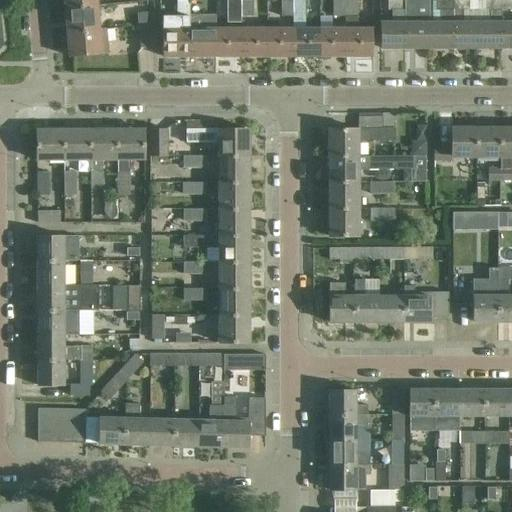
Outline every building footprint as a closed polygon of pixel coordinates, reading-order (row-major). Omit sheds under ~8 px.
[(239,0),(226,0),(227,22),(239,22),(240,17),(239,0)] [(239,0),(240,17),(254,17),(254,0),(239,0)] [(292,29),(292,57),(318,57),(318,29),(306,29),(306,0),(281,0),(281,16),(294,16),(294,29),(292,29)] [(344,0),(333,0),(334,16),(344,16),(344,0)] [(357,0),(344,0),(344,16),(344,29),(344,57),(371,57),(371,29),(358,29),(357,0)] [(380,22),(380,48),(405,48),(404,0),(388,0),(389,11),(392,11),(392,22),(380,22)] [(428,48),(428,0),(404,0),(405,48),(428,48)] [(428,0),(428,48),(453,48),(453,0),(428,0)] [(453,0),(453,48),(477,48),(477,22),(477,10),(469,10),(468,0),(453,0)] [(477,22),(477,48),(501,48),(500,0),(484,0),(484,9),(487,9),(488,22),(477,22)] [(511,0),(500,0),(501,48),(511,48),(511,0)] [(160,17),(160,37),(160,57),(190,57),(190,15),(190,1),(178,1),(178,17),(160,17)] [(64,6),(66,32),(98,29),(96,4),(64,6)] [(138,13),(139,26),(156,24),(155,12),(138,13)] [(213,15),(190,15),(190,57),(213,57),(213,29),(213,15)] [(141,49),(158,48),(156,24),(139,26),(141,49)] [(104,29),(98,29),(66,32),(68,55),(106,52),(104,29)] [(240,29),(213,29),(213,57),(240,57),(240,29)] [(240,29),(240,57),(266,57),(266,29),(240,29)] [(266,29),(266,57),(292,57),(292,29),(266,29)] [(318,29),(318,57),(344,57),(344,29),(318,29)] [(329,129),(329,157),(358,156),(358,141),(394,141),(394,114),(382,114),(382,117),(358,117),(358,129),(329,129)] [(219,120),(186,120),(186,130),(219,130),(219,120)] [(452,157),(474,157),(474,128),(450,128),(450,149),(433,149),(433,161),(452,161),(452,157)] [(499,128),(474,128),(474,157),(499,157),(499,128)] [(511,128),(499,128),(499,157),(501,157),(501,169),(511,169),(511,128)] [(118,129),(91,130),(92,159),(90,159),(91,195),(103,195),(102,159),(118,158),(118,129)] [(118,129),(118,158),(145,158),(145,129),(118,129)] [(167,129),(152,129),(151,156),(167,156),(167,129)] [(38,159),(64,159),(65,159),(65,130),(38,130),(38,159)] [(91,130),(65,130),(65,159),(64,159),(64,195),(77,195),(76,159),(90,159),(92,159),(91,130)] [(219,144),(219,151),(219,156),(249,156),(249,130),(219,130),(186,130),(186,144),(219,144)] [(417,141),(412,141),(412,156),(413,156),(426,156),(426,141),(417,141)] [(207,156),(184,156),(184,168),(207,168),(207,156)] [(249,183),(249,156),(219,156),(219,183),(249,183)] [(412,156),(394,156),(358,156),(329,157),(329,183),(358,183),(358,170),(414,170),(413,156),(412,156)] [(501,169),(489,169),(489,181),(501,181),(501,169)] [(511,169),(501,169),(501,181),(511,181),(511,169)] [(37,195),(50,196),(50,172),(38,172),(37,195)] [(130,195),(130,172),(118,172),(118,195),(130,195)] [(207,182),(184,183),(184,195),(207,195),(207,182)] [(395,182),(370,182),(370,195),(395,195),(395,182)] [(219,209),(249,209),(249,183),(219,183),(219,209)] [(329,183),(329,210),(358,210),(358,183),(329,183)] [(484,184),(477,184),(477,207),(485,207),(484,184)] [(394,208),(371,209),(371,222),(395,221),(394,208)] [(207,209),(184,209),(184,222),(208,222),(207,209)] [(219,236),(249,236),(249,209),(219,209),(219,236)] [(358,210),(329,210),(329,236),(358,236),(358,210)] [(60,223),(61,211),(38,211),(38,223),(60,223)] [(497,212),(475,212),(475,229),(497,229),(497,212)] [(65,236),(58,236),(38,236),(37,261),(65,261),(65,236)] [(249,236),(219,236),(184,236),(184,247),(207,247),(208,262),(219,262),(219,263),(248,263),(249,236)] [(139,248),(127,248),(127,256),(139,256),(139,248)] [(330,249),(330,260),(340,260),(340,265),(352,265),(352,260),(356,260),(356,248),(330,249)] [(380,248),(356,248),(356,260),(380,260),(380,248)] [(405,248),(380,248),(380,260),(405,260),(405,248)] [(429,259),(429,248),(405,248),(405,260),(429,259)] [(65,286),(65,261),(37,261),(37,285),(65,286)] [(81,286),(93,286),(93,275),(105,275),(105,263),(93,263),(93,261),(81,261),(81,286)] [(208,274),(208,262),(184,262),(184,275),(208,274)] [(248,290),(248,263),(219,263),(219,290),(248,290)] [(474,323),(498,323),(498,268),(488,267),(488,278),(473,278),(474,297),(474,323)] [(511,322),(511,296),(508,296),(508,280),(511,280),(511,277),(511,267),(498,268),(498,323),(511,322)] [(330,323),(356,323),(356,280),(354,280),(354,297),(345,298),(345,283),(330,284),(330,323)] [(356,280),(356,323),(380,322),(380,297),(379,297),(379,280),(356,280)] [(81,286),(65,286),(37,285),(37,310),(65,310),(81,310),(93,310),(100,310),(100,286),(93,286),(81,286)] [(147,286),(135,286),(135,310),(147,311),(147,286)] [(403,286),(403,297),(405,297),(406,322),(429,322),(429,318),(448,318),(448,292),(414,292),(414,286),(403,286)] [(208,288),(184,288),(184,301),(208,301),(208,288)] [(248,316),(248,290),(219,290),(219,316),(248,316)] [(380,297),(380,322),(406,322),(405,297),(403,297),(380,297)] [(65,335),(65,310),(37,310),(37,335),(65,335)] [(93,310),(81,310),(81,336),(93,336),(93,310)] [(138,312),(127,312),(127,320),(138,320),(138,312)] [(152,315),(152,339),(165,339),(165,315),(152,315)] [(219,343),(248,343),(248,316),(219,316),(219,343)] [(188,317),(175,317),(175,325),(188,325),(188,317)] [(65,360),(81,360),(93,360),(93,347),(65,347),(65,335),(37,335),(37,360),(65,360)] [(140,339),(130,339),(130,349),(140,349),(140,339)] [(136,354),(119,373),(128,380),(145,362),(136,354)] [(150,366),(203,365),(204,355),(150,355),(150,366)] [(203,365),(226,365),(226,355),(204,355),(203,365)] [(249,356),(226,355),(226,365),(233,365),(249,366),(249,356)] [(37,386),(57,386),(65,386),(65,360),(37,360),(37,386)] [(93,386),(93,360),(81,360),(80,384),(71,384),(71,396),(90,396),(90,386),(93,386)] [(228,366),(148,367),(148,379),(228,378),(228,366)] [(112,398),(128,380),(119,373),(103,391),(112,398)] [(329,415),(368,415),(368,405),(355,405),(355,390),(329,390),(329,415)] [(434,390),(409,390),(409,409),(409,416),(409,431),(434,431),(434,390)] [(459,390),(434,390),(434,431),(439,431),(456,431),(459,431),(459,416),(459,390)] [(459,416),(484,416),(484,390),(459,390),(459,416)] [(484,416),(509,416),(509,390),(484,390),(484,416)] [(226,397),(226,406),(225,447),(250,447),(250,435),(264,436),(265,398),(250,398),(249,418),(237,418),(238,397),(226,397)] [(393,398),(393,415),(404,415),(405,398),(393,398)] [(127,419),(126,444),(152,445),(152,419),(142,419),(142,404),(127,404),(127,419)] [(201,446),(225,447),(226,406),(212,405),(211,421),(202,420),(201,446)] [(84,423),(85,409),(37,408),(37,421),(49,422),(61,422),(72,422),(84,423)] [(323,439),(329,439),(355,439),(355,428),(371,428),(371,415),(368,415),(329,415),(329,417),(323,417),(323,439)] [(393,415),(393,439),(404,439),(404,415),(393,415)] [(100,443),(126,444),(127,419),(101,418),(100,443)] [(152,419),(152,445),(176,445),(177,420),(152,419)] [(177,420),(176,445),(201,446),(202,420),(177,420)] [(48,442),(49,422),(37,421),(36,441),(48,442)] [(60,442),(61,422),(49,422),(48,442),(60,442)] [(72,442),(72,422),(61,422),(60,442),(72,442)] [(84,443),(84,423),(72,422),(72,442),(84,443)] [(460,432),(460,444),(484,444),(484,432),(460,432)] [(484,432),(484,444),(510,444),(510,432),(484,432)] [(355,439),(329,439),(329,465),(355,465),(370,465),(370,452),(355,452),(355,439)] [(393,439),(392,465),(404,465),(404,439),(393,439)] [(445,450),(437,450),(437,455),(437,456),(437,462),(445,462),(445,450)] [(329,489),(349,489),(366,489),(366,474),(370,474),(370,465),(355,465),(329,465),(329,489)] [(390,465),(390,490),(395,490),(395,502),(404,502),(404,465),(392,465),(390,465)] [(434,468),(426,468),(426,481),(434,481),(434,468)]
